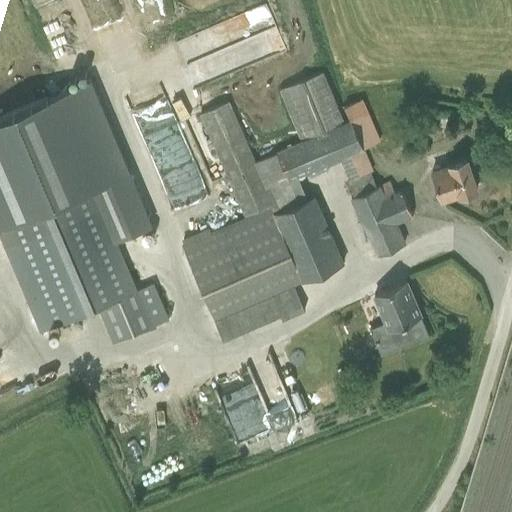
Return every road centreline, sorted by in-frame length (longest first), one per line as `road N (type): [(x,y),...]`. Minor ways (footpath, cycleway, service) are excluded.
road 1 (unclassified): [(434,511),(511,298)]
road 2 (unknown): [(508,310),(463,217),(511,175)]
